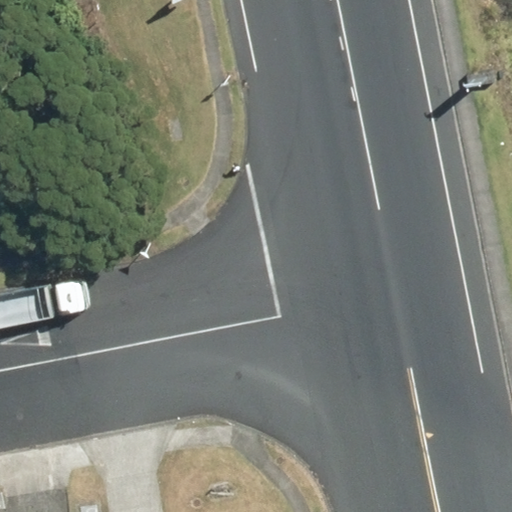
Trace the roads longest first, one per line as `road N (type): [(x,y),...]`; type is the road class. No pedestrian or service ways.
road 1 (residential): [(0,368),(393,290)]
road 2 (secondary): [(334,0),(393,290)]
road 3 (secondary): [(393,290),(438,511)]
